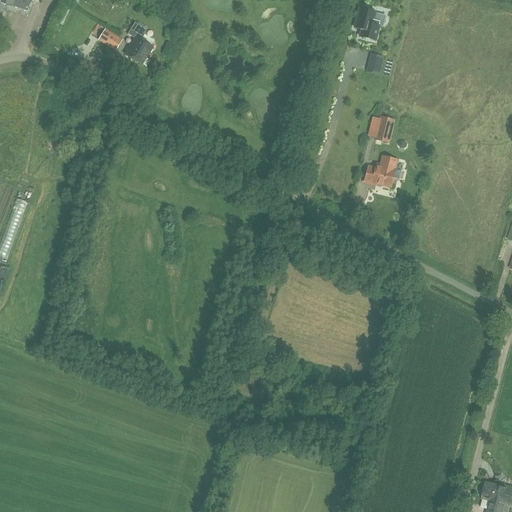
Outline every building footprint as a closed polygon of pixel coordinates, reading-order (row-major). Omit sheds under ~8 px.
[(0,0),(0,18),(6,3),(28,10),(31,0),(0,0)] [(359,37),(375,42),(379,26),(378,26),(380,21),(373,20),(375,12),(360,8),(354,28),(361,30),(359,37)] [(126,54),(142,64),(153,46),(141,38),(147,29),(135,22),(128,33),(134,37),(135,35),(137,37),(126,54)] [(105,29),(99,40),(116,50),(122,40),(105,29)] [(380,116),(378,124),(374,140),(389,143),(394,120),(380,116)] [(379,164),(376,163),(374,168),(368,167),(364,182),(371,184),(372,182),(391,187),(398,159),(382,155),(379,164)] [(511,506),(511,504),(511,487),(502,485),(502,487),(486,483),(482,499),(491,501),(487,511),(501,511),(503,504),(511,506)]
